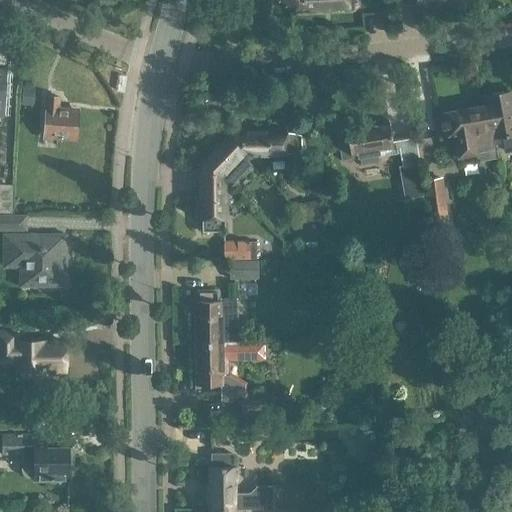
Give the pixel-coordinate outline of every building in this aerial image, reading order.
[(278,0),(293,13),(299,6),(304,0),(278,0)] [(347,0),(304,0),(299,6),(305,12),(348,9),(347,0)] [(316,84),(302,85),(303,109),(317,109),(316,84)] [(493,146),(495,146),(502,145),(504,153),(511,151),(511,98),(510,89),(484,94),(486,103),(493,146)] [(42,138),(76,141),(78,109),(59,107),(60,97),(45,96),(42,138)] [(443,112),(434,114),(438,137),(453,135),(457,158),(476,154),(477,162),(498,158),(495,146),(493,146),(486,103),(443,112)] [(378,161),(378,157),(399,153),(402,168),(400,168),(406,197),(420,194),(416,166),(420,165),(415,140),(416,140),(415,137),(392,141),(390,132),(387,133),(385,121),(336,130),(341,161),(353,159),(352,156),(359,155),(361,164),(378,161)] [(252,155),(238,140),(232,134),(201,165),(207,171),(217,182),(220,179),(228,188),(251,164),(247,160),(252,155)] [(238,140),(252,155),(254,157),(286,157),(286,154),(300,151),(300,136),(285,134),(245,134),(238,140)] [(217,182),(207,171),(200,177),(200,218),(200,232),(222,232),(223,204),(238,204),(239,198),(228,188),(220,179),(217,182)] [(451,240),(442,177),(421,180),(429,243),(451,240)] [(0,212),(11,213),(12,185),(0,184),(0,212)] [(321,191),(322,211),(339,210),(336,189),(321,191)] [(298,203),(300,218),(321,215),(319,200),(298,203)] [(26,215),(0,215),(0,231),(26,232),(26,215)] [(324,231),(321,215),(300,218),(297,219),(299,234),(324,231)] [(62,237),(4,237),(3,255),(19,255),(19,286),(59,286),(59,259),(62,259),(62,237)] [(298,240),(283,240),(283,250),(299,250),(298,240)] [(256,261),(269,261),(269,259),(269,249),(256,249),(256,243),(248,242),(248,241),(222,241),(222,259),(222,261),(228,261),(228,259),(256,259),(256,261)] [(284,260),(299,260),(299,250),(283,250),(284,260)] [(256,280),(256,261),(256,259),(228,259),(228,261),(228,280),(256,280)] [(320,268),(333,280),(338,276),(338,260),(330,260),(330,268),(320,268)] [(298,270),(298,262),(285,262),(285,270),(298,270)] [(199,300),(194,300),(194,343),(233,342),(233,301),(216,301),(216,292),(199,292),(199,300)] [(15,342),(15,332),(0,332),(0,354),(15,355),(16,363),(16,366),(17,368),(18,371),(20,373),(22,375),(24,376),(27,377),(29,378),(44,378),(44,369),(63,369),(63,342),(15,342)] [(233,344),(233,342),(194,343),(195,385),(228,385),(228,360),(253,359),(252,344),(233,344)] [(240,393),(240,416),(272,415),(273,393),(240,393)] [(319,410),(300,410),(301,423),(320,423),(319,410)] [(231,428),(231,438),(256,438),(256,427),(231,428)] [(69,462),(68,450),(46,450),(46,436),(0,436),(0,455),(20,455),(21,469),(21,473),(22,474),(24,476),(26,477),(29,479),(32,478),(32,481),(69,481),(69,478),(74,474),(74,465),(69,462)] [(210,453),(211,466),(207,466),(208,509),(273,509),(273,485),(249,486),(249,493),(236,493),(236,466),(233,466),(233,452),(210,453)]
